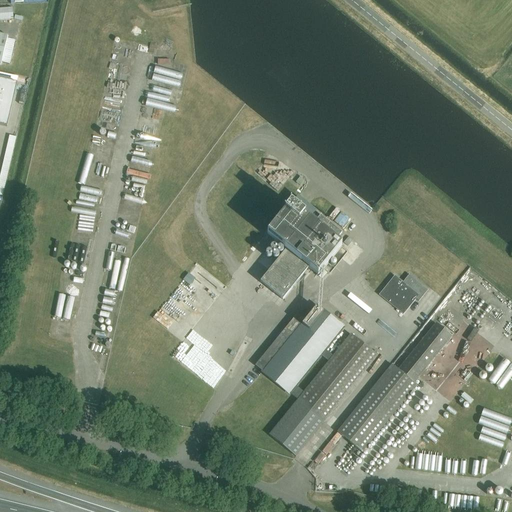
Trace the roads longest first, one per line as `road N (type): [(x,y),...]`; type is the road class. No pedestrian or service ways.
road 1 (unclassified): [(317,511),(183,464),(0,418)]
road 2 (unclassified): [(511,130),(350,0)]
